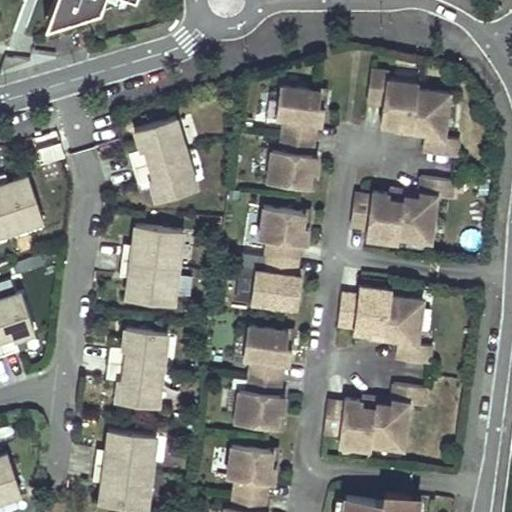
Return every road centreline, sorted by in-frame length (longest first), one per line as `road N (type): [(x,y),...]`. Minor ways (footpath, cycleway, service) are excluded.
road 1 (residential): [(511,277),(482,511)]
road 2 (residential): [(0,103),(179,49),(205,22)]
road 3 (residential): [(289,1),(411,0),(492,36)]
